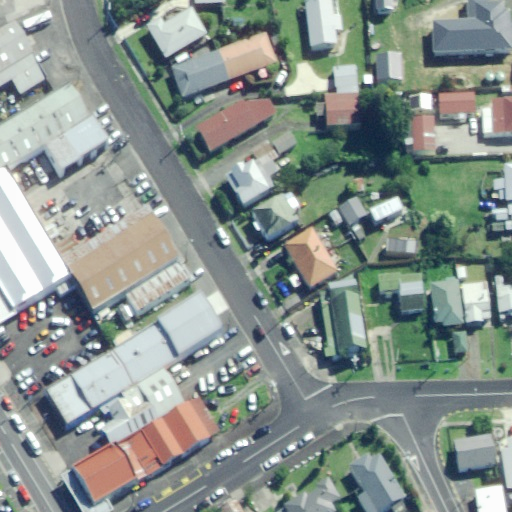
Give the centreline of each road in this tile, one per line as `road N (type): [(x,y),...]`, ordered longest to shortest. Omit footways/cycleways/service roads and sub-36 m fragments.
road 1 (residential): [(75,0),(98,61),(316,415)]
road 2 (tertiary): [(316,415),(151,511)]
road 3 (tertiary): [(446,511),(401,415),(401,397)]
